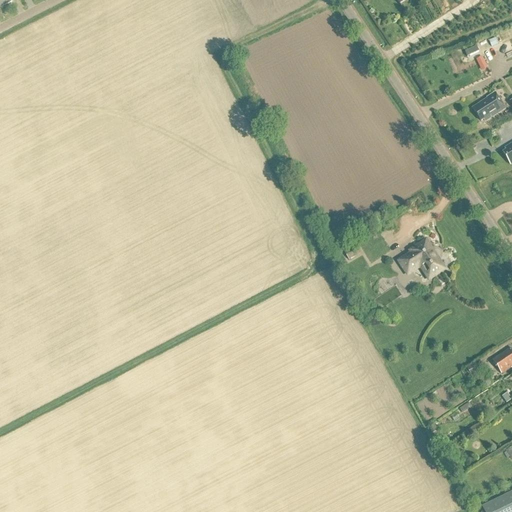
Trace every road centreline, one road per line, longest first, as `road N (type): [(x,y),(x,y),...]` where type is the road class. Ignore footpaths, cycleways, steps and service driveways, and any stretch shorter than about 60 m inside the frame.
road 1 (track): [(334,0),(231,47),(224,59),(308,230),(314,269),(0,434)]
road 2 (tertiary): [(511,257),(342,0)]
